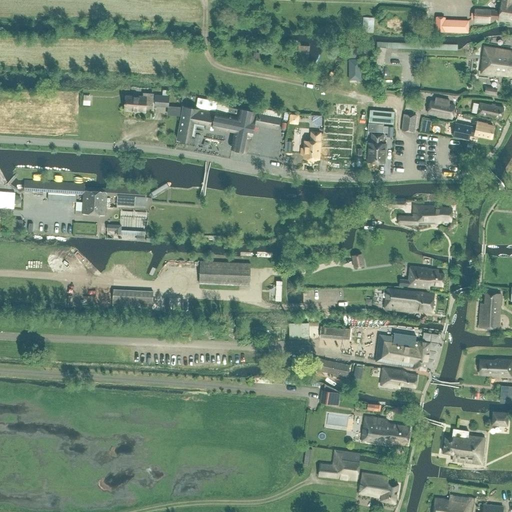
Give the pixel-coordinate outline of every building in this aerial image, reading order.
[(511,5),(511,0),(501,0),(501,1),(499,11),(490,10),(474,9),(474,21),(489,22),(490,18),(498,19),(511,21),(511,5)] [(372,33),(374,18),(362,17),(361,33),(372,33)] [(439,19),(438,32),(463,33),(464,27),(463,27),(463,20),(445,20),(445,19),(439,19)] [(307,66),(309,46),(298,45),(295,65),(307,66)] [(511,54),(510,54),(510,51),(484,47),(480,73),(508,76),(508,75),(511,75),(511,54)] [(382,65),(382,49),(373,48),(373,65),(382,65)] [(349,76),(361,76),(361,68),(349,68),(349,76)] [(483,94),(496,96),(496,88),(484,87),(483,94)] [(145,105),(152,105),(153,94),(143,93),(143,98),(125,96),(124,109),(145,111),(145,105)] [(168,96),(154,94),(154,106),(168,107),(168,96)] [(427,113),(452,119),(454,106),(430,100),(427,113)] [(352,118),(354,107),(332,103),(330,114),(352,118)] [(479,103),(477,114),(501,119),(504,108),(479,103)] [(179,116),(180,107),(168,106),(167,115),(179,116)] [(210,126),(214,127),(213,128),(235,132),(232,148),(246,150),(249,134),(251,135),(254,117),(244,115),(245,111),(229,108),(228,114),(227,116),(216,114),(216,115),(212,114),(212,113),(199,110),(199,109),(183,106),(177,140),(193,143),(194,136),(196,136),(191,135),(195,116),(197,116),(196,121),(198,124),(203,124),(202,129),(203,127),(209,128),(210,126)] [(310,124),(318,125),(319,116),(329,117),(329,111),(311,110),(310,124)] [(369,111),(368,119),(368,122),(392,124),(393,114),(369,111)] [(403,113),(401,130),(414,132),(416,115),(403,113)] [(280,118),(257,114),(254,125),(278,130),(280,118)] [(476,128),(455,123),(453,136),(468,140),(469,135),(477,137),(477,135),(491,138),(493,126),(486,125),(486,124),(477,122),(476,128)] [(353,127),(324,125),(322,157),(351,159),(353,127)] [(318,159),(318,156),(320,133),(311,132),(311,141),(305,141),(304,158),(318,159)] [(382,143),(383,133),(372,133),(371,143),(369,143),(368,162),(384,163),(384,153),(385,153),(386,144),(382,143)] [(443,173),(450,175),(452,167),(444,166),(443,173)] [(24,180),(23,190),(84,194),(85,183),(24,180)] [(106,185),(106,196),(118,196),(118,204),(133,205),(134,197),(146,198),(147,187),(106,185)] [(84,194),(83,212),(104,214),(106,196),(84,194)] [(385,208),(405,208),(405,200),(386,200),(385,208)] [(441,220),(451,221),(452,208),(442,208),(442,207),(413,205),(413,217),(398,216),(398,224),(413,224),(434,224),(441,222),(441,220)] [(115,225),(141,226),(142,212),(116,211),(115,225)] [(15,224),(15,232),(27,232),(27,224),(15,224)] [(350,256),(353,268),(364,266),(362,253),(350,256)] [(199,284),(249,286),(250,264),(200,261),(199,284)] [(429,268),(408,266),(406,286),(429,288),(429,285),(442,286),(444,274),(438,273),(438,270),(429,269),(429,268)] [(411,310),(431,313),(434,294),(419,291),(386,288),(384,309),(411,312),(411,310)] [(112,306),(152,307),(153,291),(113,290),(112,306)] [(479,327),(498,328),(500,294),(485,293),(484,304),(481,303),(479,327)] [(289,339),(309,339),(309,323),(289,324),(289,339)] [(327,327),(320,326),(319,338),(342,340),(342,339),(345,339),(349,339),(350,329),(344,328),(344,330),(327,327)] [(414,369),(425,370),(429,343),(418,341),(418,337),(394,333),(393,336),(379,334),(375,359),(375,361),(414,368),(414,369)] [(332,376),(346,379),(349,365),(316,358),(313,370),(333,374),(332,376)] [(497,376),(511,377),(511,362),(511,359),(498,359),(498,360),(480,360),(479,374),(497,375),(497,376)] [(354,366),(353,377),(361,378),(363,367),(354,366)] [(400,385),(415,387),(417,375),(408,374),(403,371),(383,368),(380,385),(399,388),(400,385)] [(511,387),(511,385),(500,385),(500,397),(511,398),(511,387)] [(338,393),(322,390),(320,402),(336,405),(338,393)] [(366,410),(377,412),(378,405),(367,404),(366,410)] [(491,425),(506,426),(507,425),(508,413),(492,411),(490,424),(491,425)] [(392,443),(407,445),(409,427),(386,423),(386,420),(365,417),(361,441),(385,445),(385,444),(392,445),(392,443)] [(452,460),(482,464),(484,437),(468,435),(468,432),(453,430),(452,438),(445,437),(442,452),(453,454),(452,460)] [(356,480),(359,461),(360,453),(335,449),(333,465),(320,464),(318,476),(337,478),(356,480)] [(380,500),(395,503),(398,484),(387,482),(388,478),(383,477),(383,476),(362,473),(358,493),(381,498),(380,500)] [(469,511),(472,498),(450,495),(449,500),(435,498),(433,511),(469,511)]
